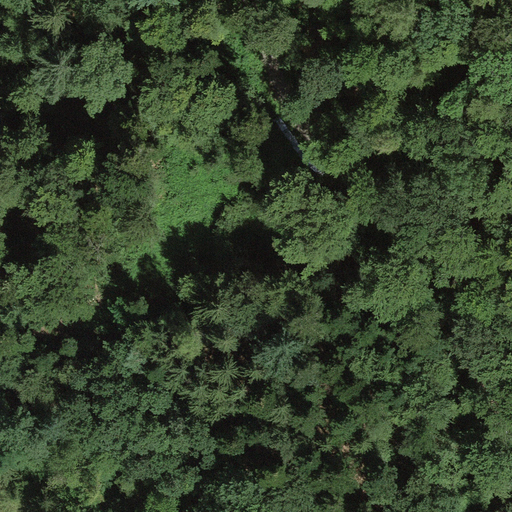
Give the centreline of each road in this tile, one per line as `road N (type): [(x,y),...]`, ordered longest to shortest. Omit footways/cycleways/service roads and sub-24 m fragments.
road 1 (track): [(511,333),(304,134),(245,0)]
road 2 (track): [(0,374),(92,442),(147,511)]
